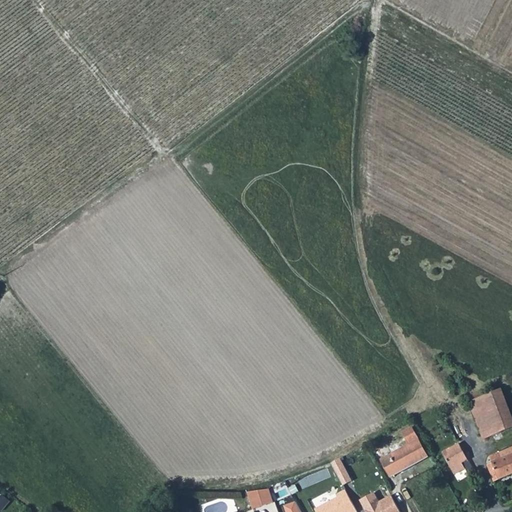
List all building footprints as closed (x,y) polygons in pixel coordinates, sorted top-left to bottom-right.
[(469,402),(483,440),(493,436),(501,433),(511,428),(511,414),(502,389),(485,396),(482,389),(465,396),(468,402),(469,402)] [(402,434),(408,446),(400,450),(410,467),(427,458),(412,429),(402,434)] [(493,436),(495,442),(504,439),(501,433),(493,436)] [(460,466),(463,472),(466,477),(473,473),(459,445),(443,454),(452,471),(460,466)] [(410,467),(400,450),(381,461),(391,478),(410,467)] [(485,467),(494,485),(511,477),(511,466),(506,451),(499,454),(501,460),(485,467)] [(352,480),(340,458),(332,463),(344,484),(352,480)] [(249,492),(255,509),(276,502),(272,490),(249,492)] [(358,511),(348,492),(337,497),(338,500),(317,511),(358,511)] [(401,511),(392,495),(366,509),(368,511),(401,511)]
